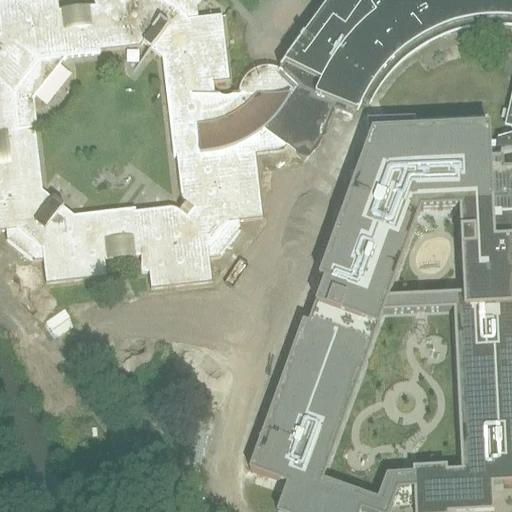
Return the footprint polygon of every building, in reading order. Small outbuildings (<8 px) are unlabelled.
[(511,0),(332,0),(285,65),(288,67),(283,75),(273,89),(333,115),(335,110),(354,117),(366,93),(380,75),(385,78),(399,62),(417,49),(436,38),(455,31),(479,26),(498,24),(499,19),(511,19),(511,104),(507,126),(511,127),(511,137),(507,139),(500,141),(500,157),(511,156),(511,0)] [(0,146),(11,151),(12,168),(26,167),(25,140),(0,131),(0,118),(13,82),(168,139),(172,129),(188,135),(190,189),(253,187),(354,182),(365,149),(349,143),(348,129),(340,126),(279,103),(280,101),(250,90),(247,98),(227,90),(200,92),(200,84),(168,73),(172,63),(24,10),(10,48),(0,44),(0,146)] [(367,145),(365,149),(354,182),(318,280),(324,282),(309,325),(302,322),(249,470),(259,474),(288,484),(277,511),(360,511),(361,511),(362,511),(389,511),(397,493),(414,492),(414,511),(492,511),(492,488),(511,487),(511,225),(511,217),(494,218),(490,161),(489,139),(488,126),(372,132),(367,145)] [(502,161),(490,161),(494,218),(511,217),(511,225),(511,171),(503,172),(502,161)] [(12,168),(0,168),(0,245),(15,245),(17,288),(174,281),(174,271),(256,267),(253,187),(190,189),(191,208),(29,215),(28,200),(33,200),(32,167),(26,167),(12,168)] [(90,397),(63,414),(105,482),(132,465),(90,397)]
